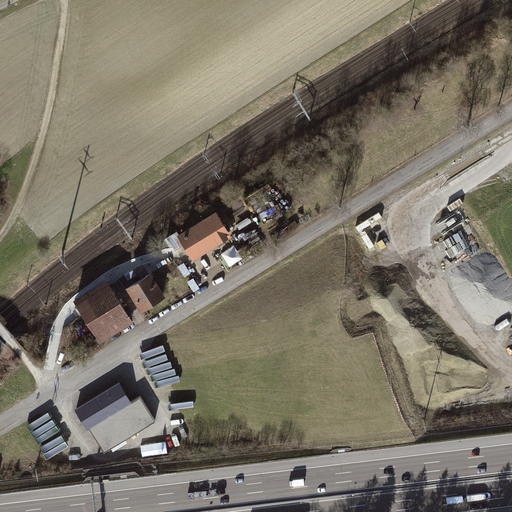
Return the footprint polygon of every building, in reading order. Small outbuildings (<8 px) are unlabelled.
[(217,215),(181,236),(193,256),(229,235),(217,215)] [(150,274),(129,287),(142,308),(163,295),(150,274)] [(76,301),(97,336),(129,316),(108,281),(76,301)] [(126,386),(121,389),(128,402),(134,398),(126,386)] [(80,424),(96,451),(147,421),(134,400),(117,410),(113,404),(80,424)]
